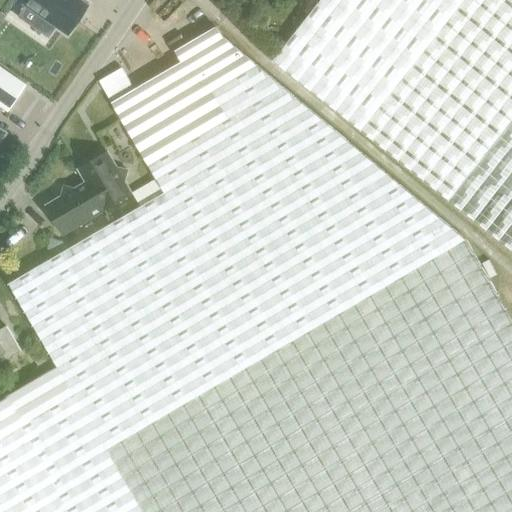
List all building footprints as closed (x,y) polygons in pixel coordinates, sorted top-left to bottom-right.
[(26,0),(24,3),(67,32),(87,4),(80,0),(26,0)] [(511,0),(321,0),(271,64),(511,255),(511,0)] [(183,62),(112,103),(132,137),(257,66),(223,38),(217,29),(177,52),(183,62)] [(0,511),(511,511),(511,320),(465,240),(257,66),(132,137),(157,180),(146,186),(134,193),(142,209),(65,254),(12,284),(60,366),(0,401),(0,511)] [(0,107),(6,112),(24,85),(0,68),(0,107)] [(81,172),(89,186),(105,213),(132,197),(126,186),(129,174),(117,171),(108,156),(81,172)] [(64,237),(105,213),(89,186),(77,193),(66,190),(63,201),(48,210),(64,237)] [(50,239),(47,249),(60,253),(63,243),(50,239)] [(0,365),(22,354),(7,329),(0,332),(0,365)] [(41,351),(33,356),(39,367),(47,363),(41,351)]
